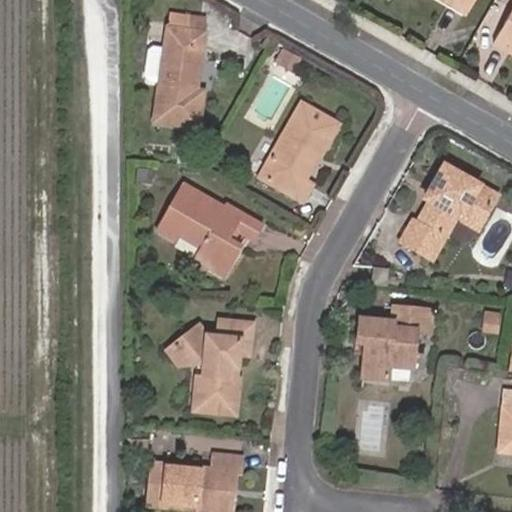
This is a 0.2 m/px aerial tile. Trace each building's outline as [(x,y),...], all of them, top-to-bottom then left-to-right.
[(435,0),(468,18),(477,0),(435,0)] [(511,9),(494,44),(511,55),(511,9)] [(166,27),(153,119),(196,124),(198,102),(190,100),(200,32),(166,27)] [(278,68),(293,76),(301,60),(286,52),(278,68)] [(258,178),(299,202),(309,186),(302,181),(317,157),(320,159),(338,128),(300,105),(258,178)] [(476,233),(491,208),(477,199),(481,191),(447,169),(433,190),(437,192),(416,222),(433,233),(420,252),(432,259),(443,239),(439,235),(451,216),(476,233)] [(154,172),(138,171),(138,185),(153,186),(154,172)] [(198,242),(195,246),(210,256),(207,260),(205,263),(220,271),(237,245),(227,238),(234,229),(250,240),(258,226),(225,204),(223,207),(184,182),(155,224),(174,236),(179,228),(198,242)] [(477,199),(491,208),(496,200),(481,191),(477,199)] [(420,252),(433,233),(416,222),(415,221),(401,241),(420,252)] [(210,256),(195,246),(190,253),(205,263),(207,260),(210,256)] [(387,269),(370,268),(367,284),(386,286),(387,269)] [(391,309),(389,322),(357,320),(354,341),(366,341),(366,352),(363,352),(358,378),(386,381),(387,370),(408,373),(413,334),(425,334),(428,312),(391,309)] [(498,317),(485,317),(483,330),(496,331),(498,317)] [(201,323),(180,338),(196,362),(206,363),(205,373),(198,373),(195,408),(236,413),(240,377),(229,375),(230,363),(238,363),(239,351),(249,350),(251,323),(221,321),(218,333),(207,332),(201,323)] [(196,362),(180,338),(171,346),(181,360),(196,362)] [(511,391),(503,390),(498,450),(511,451),(511,391)] [(150,509),(178,511),(227,511),(232,474),(237,475),(239,459),(212,457),(210,471),(155,466),(150,509)]
